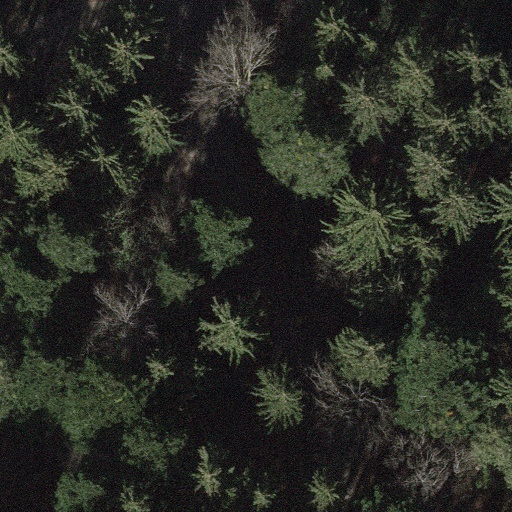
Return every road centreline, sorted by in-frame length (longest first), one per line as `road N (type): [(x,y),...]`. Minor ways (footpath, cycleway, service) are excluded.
road 1 (track): [(348,511),(341,470),(221,168),(207,61),(212,0)]
road 2 (track): [(215,122),(114,343),(77,456),(68,511)]
road 3 (track): [(0,66),(116,0)]
